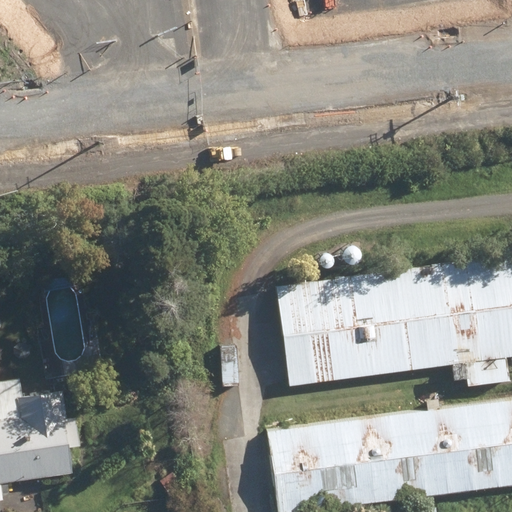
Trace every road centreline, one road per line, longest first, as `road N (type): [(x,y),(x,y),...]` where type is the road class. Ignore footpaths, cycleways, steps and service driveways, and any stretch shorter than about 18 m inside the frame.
road 1 (track): [(258,511),(243,289),(269,251),(339,217),(511,192)]
road 2 (track): [(0,180),(511,111)]
